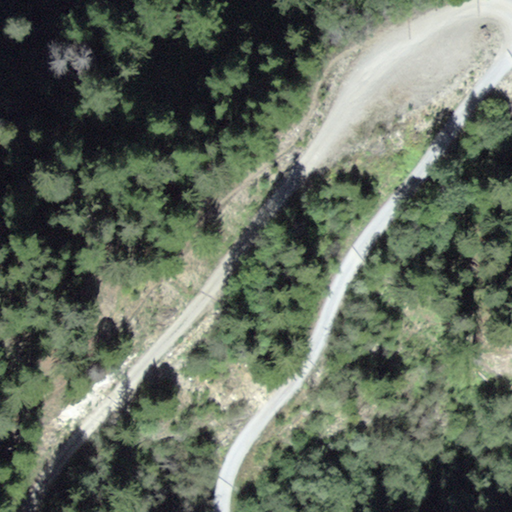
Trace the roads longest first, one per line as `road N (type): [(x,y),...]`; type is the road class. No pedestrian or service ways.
road 1 (track): [(393,43),(303,173),(190,317),(80,430),(25,511)]
road 2 (track): [(222,511),(232,460),(293,384),(370,232),(511,54)]
